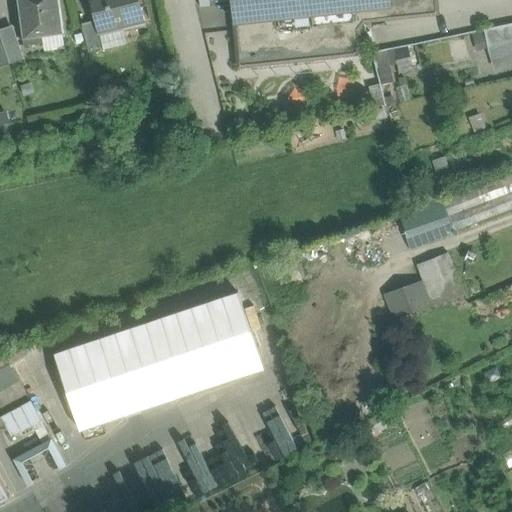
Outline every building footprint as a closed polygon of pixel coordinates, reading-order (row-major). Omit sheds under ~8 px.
[(58,0),(18,0),(25,44),(42,42),(41,37),(63,33),(58,0)] [(139,0),(90,0),(95,21),(98,33),(100,33),(104,50),(125,45),(127,41),(123,27),(145,21),(139,0)] [(439,0),(232,0),(233,5),(234,23),(440,1),(439,0)] [(440,1),(234,23),(237,45),(239,68),(357,56),(362,51),(360,28),(367,21),(441,13),(440,1)] [(95,21),(82,25),(89,53),(104,50),(100,33),(98,33),(95,21)] [(511,24),(484,31),(488,50),(489,50),(511,42),(511,24)] [(0,30),(0,34),(10,65),(24,60),(13,26),(0,30)] [(466,32),(469,51),(487,48),(484,29),(466,32)] [(0,34),(0,67),(10,65),(0,34)] [(511,42),(489,50),(493,65),(511,59),(511,42)] [(404,71),(416,68),(410,43),(375,51),(387,104),(410,98),(404,71)] [(380,84),(369,87),(374,108),(385,105),(380,84)] [(511,176),(444,202),(456,234),(511,213),(511,176)] [(425,204),(399,214),(400,216),(411,250),(456,234),(444,202),(442,198),(425,204)] [(448,253),(418,265),(423,280),(433,306),(466,295),(448,253)] [(294,254),(273,261),(283,289),(303,282),(294,254)] [(433,306),(423,280),(385,294),(394,319),(433,306)] [(239,293),(55,354),(81,431),(264,370),(239,293)] [(10,363),(0,368),(0,389),(19,379),(10,363)] [(31,401),(1,418),(11,437),(32,426),(35,432),(45,426),(31,401)] [(190,499),(262,465),(237,413),(208,428),(220,454),(205,461),(194,438),(167,451),(190,499)] [(52,440),(15,460),(29,487),(67,467),(52,440)] [(511,450),(503,455),(510,468),(511,467),(511,450)] [(0,479),(0,501),(9,497),(0,479)]
